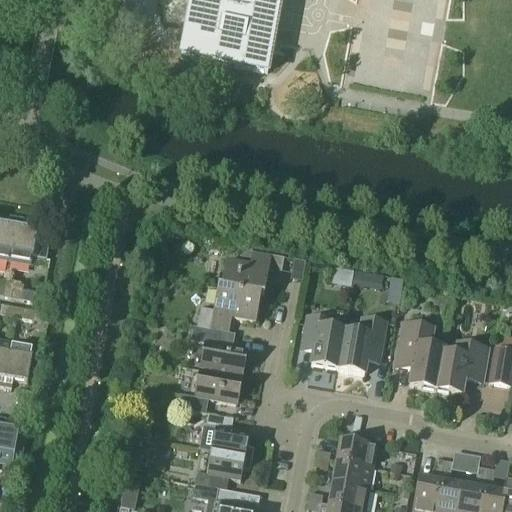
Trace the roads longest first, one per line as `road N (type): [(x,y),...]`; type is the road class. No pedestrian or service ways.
road 1 (residential): [(306,413),(511,448)]
road 2 (residential): [(306,413),(271,407),(292,292)]
